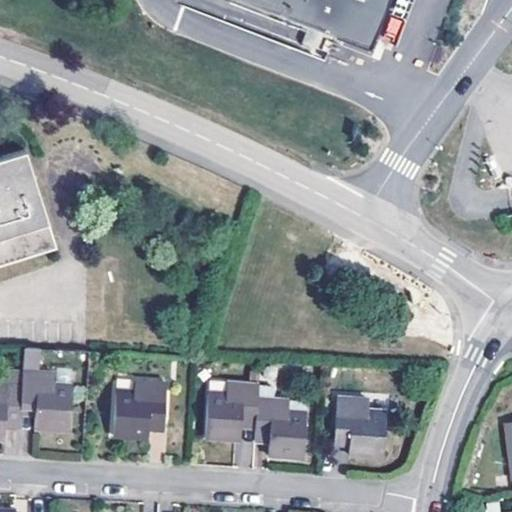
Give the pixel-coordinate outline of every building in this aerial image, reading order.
[(241,0),(370,48),(388,0),(241,0)] [(176,29),(205,41),(214,19),(185,7),(176,29)] [(0,260),(57,242),(26,146),(0,154),(0,260)] [(39,402),(38,416),(37,427),(72,430),(74,386),(55,385),(55,370),(24,369),(23,383),(22,401),(39,402)] [(151,416),(167,417),(170,381),(136,380),(135,395),(117,395),(115,435),(150,437),(150,430),(151,416)] [(7,415),(21,415),(22,401),(23,383),(0,381),(0,438),(6,438),(6,427),(7,415)] [(245,414),(259,416),(260,399),(261,383),(228,382),(228,396),(209,395),(207,436),(244,438),(244,427),(245,414)] [(335,396),(335,430),(350,430),(350,444),(350,452),(386,454),(388,410),(370,409),(370,398),(335,396)] [(259,416),(258,428),(258,429),(271,429),(270,442),(270,453),(305,456),(308,414),(290,411),(291,400),(260,399),(259,416)] [(21,415),(38,416),(39,402),(22,401),(21,415)] [(244,427),(258,428),(259,416),(245,414),(244,427)] [(6,427),(20,428),(21,415),(7,415),(6,427)] [(167,431),(167,417),(151,416),(150,430),(167,431)] [(258,429),(257,442),(270,442),(271,429),(258,429)] [(335,444),(350,444),(350,430),(335,430),(335,444)]
